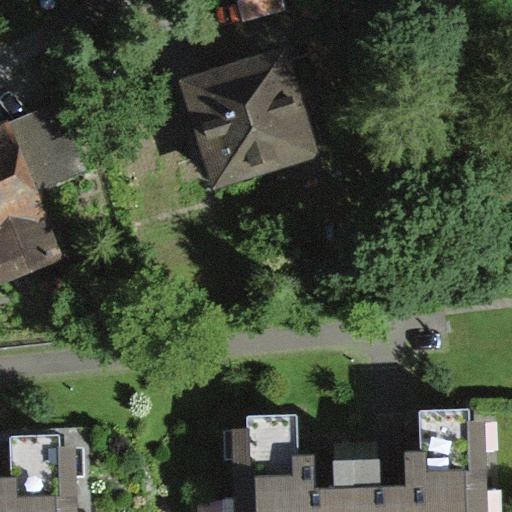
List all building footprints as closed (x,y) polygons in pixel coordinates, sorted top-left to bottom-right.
[(410,3),(409,0),(372,0),(376,13),(410,3)] [(349,32),(303,45),(315,86),(361,73),(349,32)] [(267,57),(175,84),(205,185),(297,158),(267,57)] [(60,108),(0,131),(0,250),(43,234),(27,192),(84,169),(60,108)] [(286,422),(232,423),(232,511),(478,511),(477,419),(419,419),(419,463),(287,465),(286,422)] [(0,511),(74,511),(72,437),(0,438),(0,511)]
